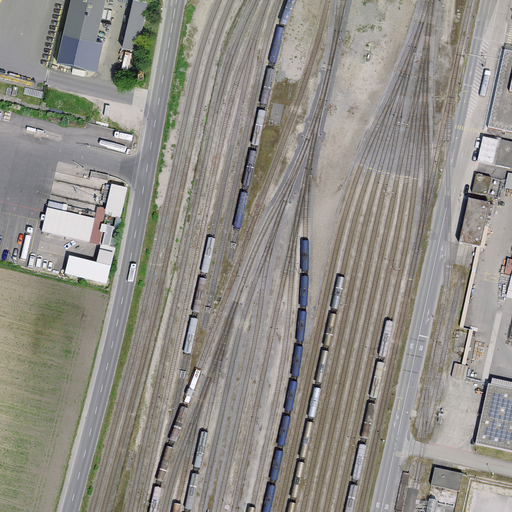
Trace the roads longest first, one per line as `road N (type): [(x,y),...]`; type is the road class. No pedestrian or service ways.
road 1 (unclassified): [(177,0),(125,295),(69,511)]
road 2 (unclassified): [(397,443),(496,0)]
road 3 (unknown): [(511,359),(493,335),(491,263),(507,201)]
road 4 (unknown): [(159,103),(3,56)]
